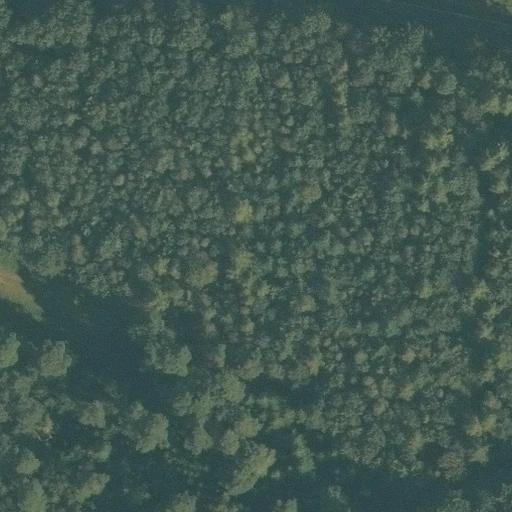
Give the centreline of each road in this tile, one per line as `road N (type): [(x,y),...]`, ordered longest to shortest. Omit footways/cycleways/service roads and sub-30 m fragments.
road 1 (tertiary): [(301,0),(511,30)]
road 2 (track): [(406,511),(334,357)]
